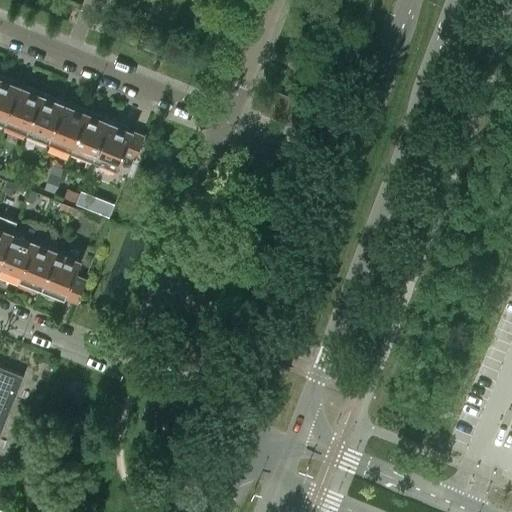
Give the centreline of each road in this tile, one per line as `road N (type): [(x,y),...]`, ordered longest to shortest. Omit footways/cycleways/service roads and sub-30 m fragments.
road 1 (secondary): [(411,0),(241,446)]
road 2 (secondary): [(297,440),(467,0)]
road 3 (residential): [(129,365),(225,121)]
road 4 (residential): [(225,121),(0,31)]
road 5 (unclassified): [(472,511),(297,440)]
road 6 (residential): [(129,365),(0,313)]
road 7 (residential): [(225,121),(271,0)]
